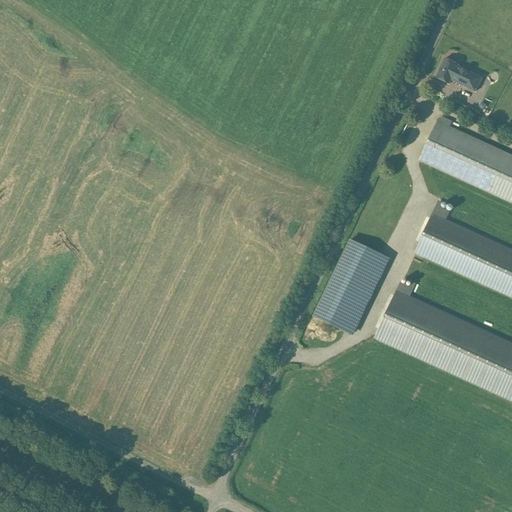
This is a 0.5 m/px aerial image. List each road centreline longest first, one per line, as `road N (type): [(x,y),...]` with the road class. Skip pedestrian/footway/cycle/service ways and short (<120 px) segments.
road 1 (unclassified): [(216,500),(452,0)]
road 2 (unclassified): [(216,500),(0,389)]
road 3 (primary): [(124,511),(0,448)]
